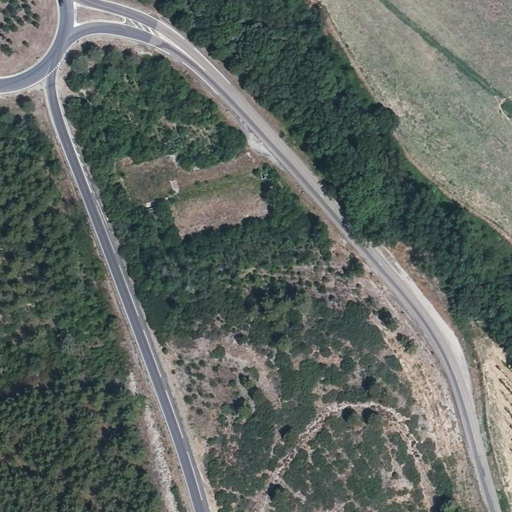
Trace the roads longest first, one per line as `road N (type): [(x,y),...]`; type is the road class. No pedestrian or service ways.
road 1 (primary): [(200,511),(57,115),(49,61)]
road 2 (tertiary): [(274,145),(454,363),(495,511)]
road 3 (tertiary): [(57,51),(92,30),(147,38),(189,64),(274,145)]
road 4 (tertiary): [(274,145),(178,41),(131,14),(78,0)]
